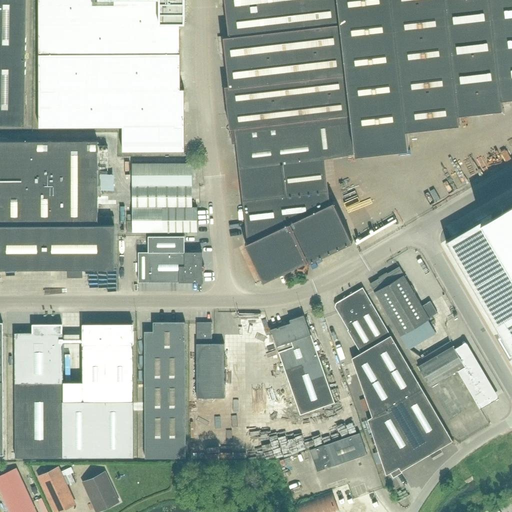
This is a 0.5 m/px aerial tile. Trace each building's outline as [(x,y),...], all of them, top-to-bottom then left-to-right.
[(0,0),(0,125),(24,125),(26,0),(0,0)] [(40,0),(40,127),(120,126),(120,152),(182,152),(182,90),(178,90),(178,23),(175,23),(175,16),(178,16),(181,13),(181,0),(40,0)] [(351,116),(337,0),(224,0),(226,14),(228,31),(229,35),(223,36),(226,60),(228,78),(229,85),(225,85),(225,91),(228,110),(230,127),(230,130),(351,116)] [(390,0),(337,0),(351,116),(355,152),(408,146),(407,132),(406,127),(390,0)] [(458,120),(457,111),(444,0),(390,0),(406,127),(458,120)] [(511,0),(444,0),(457,111),(503,106),(501,95),(511,93),(511,0)] [(324,158),(355,152),(351,116),(230,130),(231,138),(232,143),(236,142),(237,146),(244,200),(328,189),(324,158)] [(97,216),(97,140),(0,140),(0,267),(114,267),(114,216),(97,216)] [(132,206),(132,231),(197,231),(197,206),(190,206),(190,187),(190,165),(132,165),(132,187),(132,206)] [(336,183),(347,181),(346,175),(335,177),(336,183)] [(100,177),(99,194),(114,194),(114,177),(100,177)] [(330,202),(328,189),(244,200),(249,241),(245,243),(263,281),(265,280),(307,260),(308,262),(309,261),(352,241),(348,232),(333,201),(330,202)] [(348,210),(359,204),(357,199),(345,205),(348,210)] [(511,201),(445,240),(500,335),(499,336),(510,355),(511,354),(511,355),(511,201)] [(138,281),(148,281),(149,281),(201,281),(202,281),(202,280),(202,273),(202,271),(202,264),(202,263),(202,251),(191,251),(185,251),(185,235),(148,235),(148,251),(138,251),(138,281)] [(374,292),(400,335),(429,318),(429,317),(437,312),(430,300),(422,305),(404,275),(403,275),(399,267),(370,284),(375,292),(374,292)] [(401,470),(452,440),(371,302),(370,302),(362,288),(351,294),(353,298),(349,300),(348,297),(337,304),(336,307),(349,329),(347,330),(360,352),(352,357),(372,416),(367,419),(386,474),(399,466),(401,470)] [(334,403),(319,360),(304,315),(289,320),(290,323),(271,330),(300,415),(334,403)] [(145,457),(185,457),(185,321),(177,321),(177,322),(153,322),(153,331),(145,331),(145,457)] [(197,397),(224,397),(224,343),(211,343),(211,322),(197,322),(197,397)] [(61,331),(61,324),(33,324),(33,332),(15,332),(15,457),(133,456),(133,400),(133,331),(132,323),(82,323),(82,331),(82,337),(82,381),(64,381),(63,331),(61,331)] [(453,346),(446,350),(418,367),(429,386),(457,370),(472,396),(491,385),(466,341),(454,348),(453,346)] [(359,432),(324,444),(309,449),(317,471),(367,454),(359,432)] [(236,443),(198,442),(198,459),(235,460),(236,443)] [(65,475),(68,481),(70,485),(75,483),(74,479),(71,473),(73,471),(70,466),(60,471),(63,476),(65,475)] [(47,494),(56,511),(73,504),(64,486),(66,485),(57,467),(40,475),(48,493),(47,494)] [(0,491),(9,511),(36,511),(16,468),(0,474),(0,491)] [(92,500),(95,506),(97,511),(117,501),(106,478),(105,479),(102,473),(85,481),(87,487),(86,487),(90,496),(89,497),(90,500),(92,500)] [(296,511),(338,511),(339,511),(332,490),(294,504),(296,511)]
